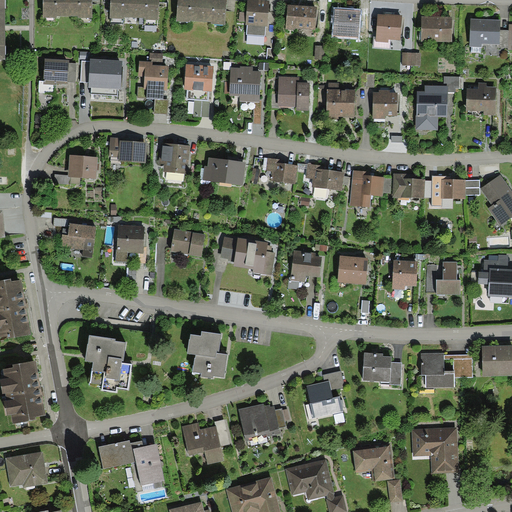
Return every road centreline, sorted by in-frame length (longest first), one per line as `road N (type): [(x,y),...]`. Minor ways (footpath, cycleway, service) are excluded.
road 1 (residential): [(45,294),(26,207),(32,171),(51,144),(81,128),(109,124),(393,157),(511,155)]
road 2 (residential): [(69,432),(296,372),(314,363),(329,332)]
road 3 (residential): [(45,294),(329,332)]
road 4 (residential): [(329,332),(511,330)]
road 5 (residential): [(69,432),(45,294)]
